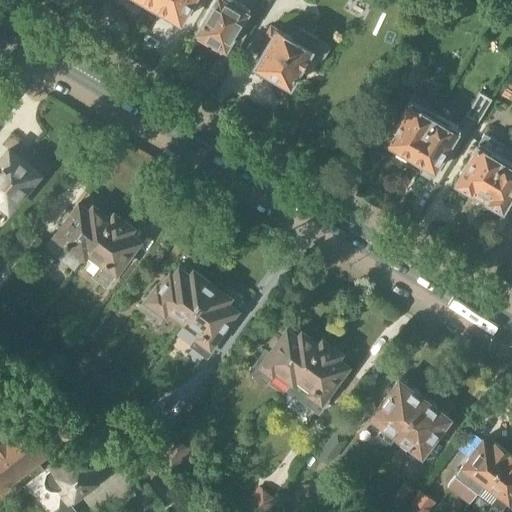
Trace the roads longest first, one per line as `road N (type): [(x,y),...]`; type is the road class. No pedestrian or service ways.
road 1 (secondary): [(511,325),(0,14)]
road 2 (secondary): [(0,30),(511,339)]
